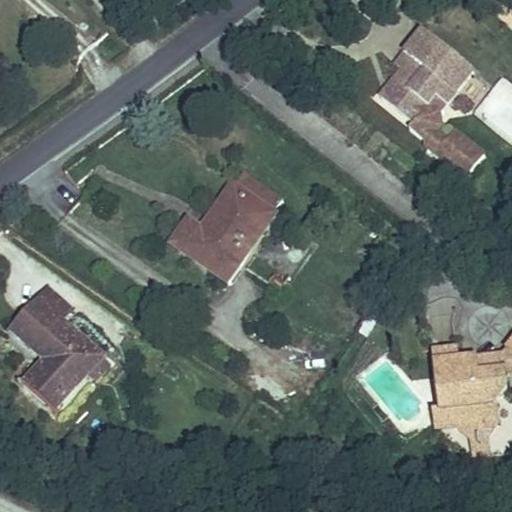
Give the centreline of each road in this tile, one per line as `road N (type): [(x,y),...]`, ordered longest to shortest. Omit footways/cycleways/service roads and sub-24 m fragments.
road 1 (residential): [(0,180),(235,0)]
road 2 (unknown): [(204,25),(425,204)]
road 3 (unknown): [(19,165),(93,225),(232,316)]
road 4 (unknown): [(0,214),(124,338)]
